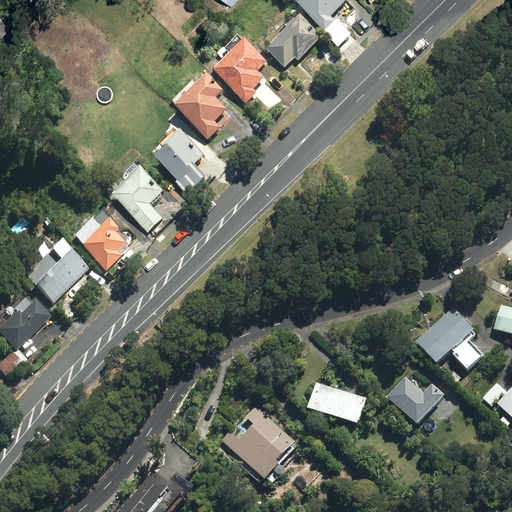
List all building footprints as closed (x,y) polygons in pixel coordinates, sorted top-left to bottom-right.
[(303,0),(299,4),(328,34),(338,24),(333,18),(351,1),(349,0),(303,0)] [(270,50),(286,69),(297,59),(300,62),(325,39),(304,18),(270,50)] [(216,73),(249,105),(260,94),(256,91),(267,80),(261,73),(270,64),(247,42),(216,73)] [(179,110),(211,142),(224,129),(218,123),(230,111),(219,100),(226,93),(210,77),(179,110)] [(180,186),(190,196),(209,179),(197,167),(206,158),(184,135),(169,148),(171,151),(160,161),(182,184),(180,186)] [(168,195),(146,172),(117,199),(149,234),(165,219),(154,208),(168,195)] [(82,248),(106,274),(129,251),(126,247),(127,246),(116,235),(119,232),(109,221),(101,229),(93,220),(75,238),(83,247),(82,248)] [(73,246),(67,239),(62,243),(69,250),(73,246)] [(36,288),(54,306),(90,271),(72,253),(36,288)] [(18,353),(20,352),(52,318),(33,301),(29,305),(19,296),(0,316),(0,336),(17,352),(18,353)] [(511,307),(501,305),(494,330),(511,334),(511,307)] [(452,351),(467,369),(484,354),(470,339),(476,334),(474,331),(475,330),(455,307),(417,340),(437,364),(452,351)] [(299,352),(305,357),(312,350),(306,345),(299,352)] [(17,352),(0,369),(0,370),(10,380),(29,361),(20,352),(18,353),(17,352)] [(388,397),(419,425),(446,395),(434,384),(427,391),(422,387),(420,389),(406,378),(388,397)] [(309,408),(360,424),(368,399),(317,382),(309,408)] [(492,407),(506,392),(497,384),(483,398),(492,407)] [(511,389),(500,404),(511,415),(511,389)] [(280,462),(297,442),(257,407),(245,418),(254,425),(241,440),(231,431),(222,441),(267,480),(282,463),(280,462)] [(499,423),(506,430),(511,423),(504,417),(499,423)] [(421,426),(430,435),(435,430),(426,421),(421,426)] [(409,440),(413,445),(420,440),(416,435),(409,440)] [(169,481),(155,471),(120,511),(168,511),(177,502),(183,506),(191,495),(185,491),(187,489),(172,478),(169,481)]
